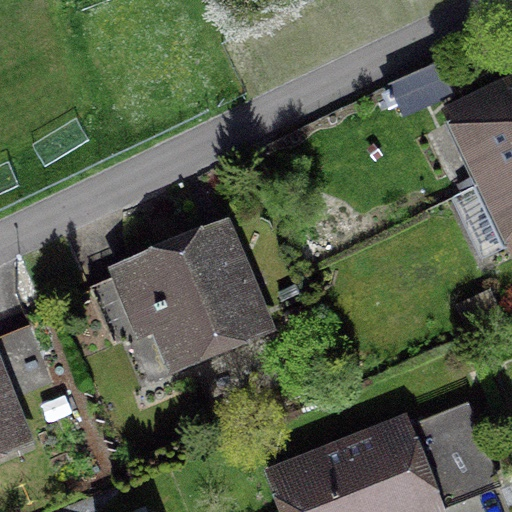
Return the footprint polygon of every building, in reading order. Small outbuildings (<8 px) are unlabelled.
[(485,177),(511,164),(511,94),(459,120),(485,177)] [(511,164),(485,177),(511,233),(511,164)] [(223,236),(89,292),(113,348),(158,330),(174,369),(263,332),(223,236)] [(2,359),(0,359),(0,470),(40,455),(2,359)] [(395,435),(286,480),(299,511),(438,511),(497,487),(474,431),(405,460),(395,435)]
